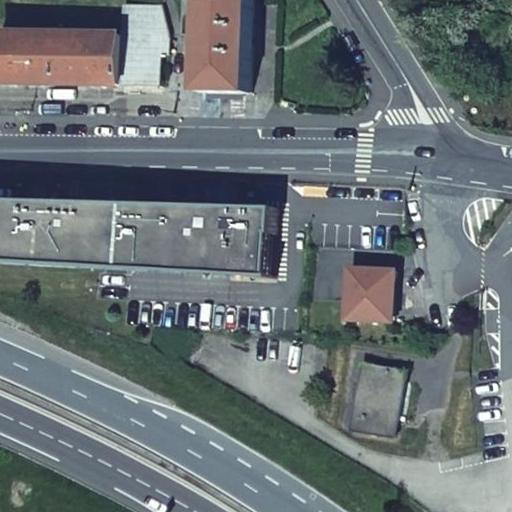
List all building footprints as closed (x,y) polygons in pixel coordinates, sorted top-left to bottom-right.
[(253,92),(254,0),(184,0),(185,34),(204,34),(203,91),(253,92)] [(124,33),(164,34),(163,54),(171,54),(171,31),(168,21),(163,5),(123,3),(124,33)] [(124,33),(1,32),(0,83),(123,84),(124,33)] [(164,34),(124,33),(123,84),(163,85),(163,54),(164,34)] [(511,66),(505,66),(499,112),(511,113),(511,66)] [(458,76),(466,93),(482,95),(482,80),(458,76)] [(279,208),(0,203),(0,260),(260,276),(278,275),(279,208)] [(351,322),(396,323),(398,273),(354,271),(351,322)] [(408,373),(364,367),(354,431),(397,438),(408,373)]
